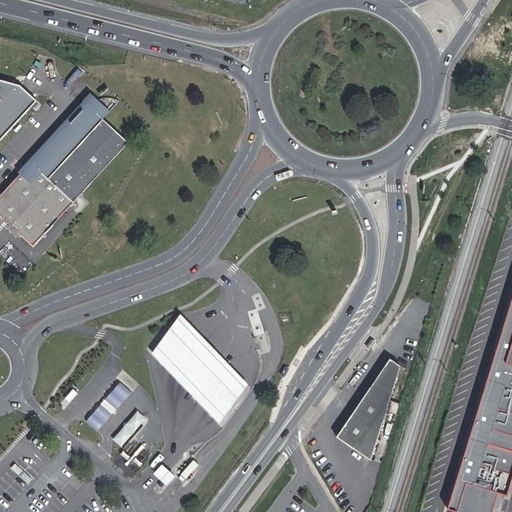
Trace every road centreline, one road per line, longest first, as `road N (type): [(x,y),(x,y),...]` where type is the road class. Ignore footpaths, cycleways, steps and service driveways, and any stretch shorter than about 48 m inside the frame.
road 1 (secondary): [(296,410),(389,275),(398,232),(396,156)]
road 2 (motorway): [(0,3),(209,56),(257,82)]
road 3 (secondary): [(334,170),(363,206),(371,271),(296,410)]
road 4 (motorway): [(272,33),(219,40),(56,0)]
road 5 (unknown): [(29,384),(43,415),(106,330),(138,325)]
road 6 (secondary): [(257,82),(274,135),(305,161),(334,170)]
road 7 (secondary): [(296,410),(222,511)]
